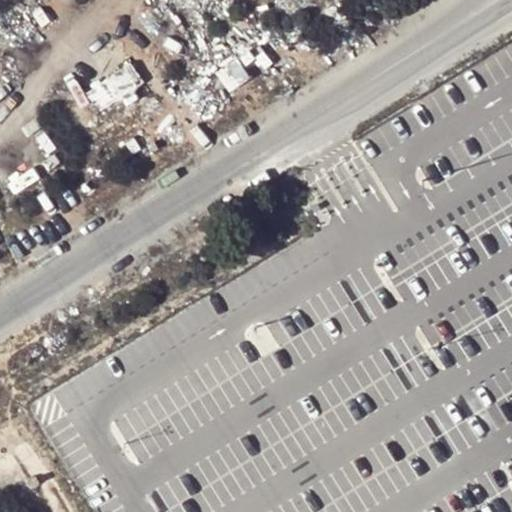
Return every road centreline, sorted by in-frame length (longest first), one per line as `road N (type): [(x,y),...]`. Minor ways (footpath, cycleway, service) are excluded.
road 1 (unclassified): [(74,267),(511,3)]
road 2 (unclassified): [(469,0),(74,267)]
